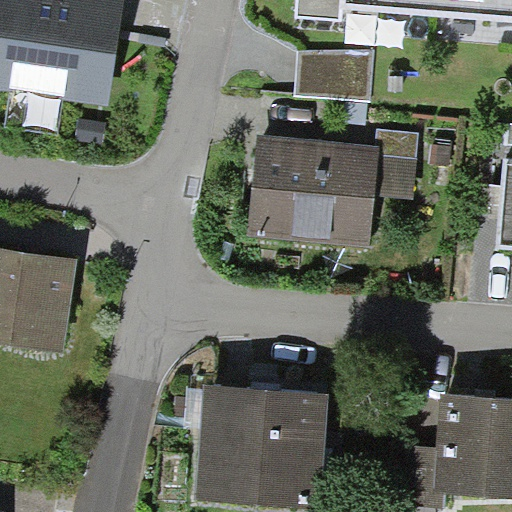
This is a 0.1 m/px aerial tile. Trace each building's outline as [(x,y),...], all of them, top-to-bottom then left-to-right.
[(0,0),(0,96),(95,108),(107,4),(73,0),(0,0)] [(346,10),(511,23),(511,0),(300,0),(298,19),(344,23),(346,10)] [(299,54),(297,97),(372,101),(375,53),(299,54)] [(249,227),(375,238),(379,199),(418,202),(424,132),(378,127),(376,155),(256,144),(249,227)] [(493,247),(511,247),(511,164),(496,164),(493,247)] [(0,346),(64,352),(73,256),(0,249),(0,346)] [(194,500),(310,508),(317,401),(202,393),(194,500)] [(419,503),(511,506),(511,411),(422,408),(419,503)]
